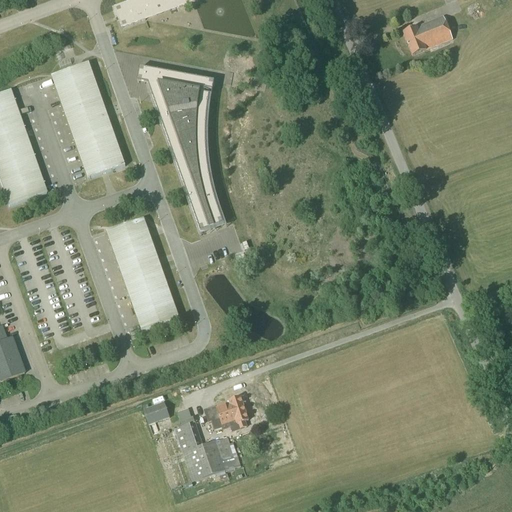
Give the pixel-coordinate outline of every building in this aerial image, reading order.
[(135,0),(114,8),(121,29),(198,1),(197,0),(135,0)] [(427,52),(452,41),(443,17),(416,28),(417,29),(403,35),(412,57),(426,51),(427,52)] [(89,64),(51,78),(87,181),(125,167),(89,64)] [(212,93),(214,84),(139,70),(139,71),(140,71),(154,87),(152,98),(200,234),(223,226),(217,210),(215,202),(214,198),(212,192),(210,185),(209,175),(208,171),(198,172),(197,166),(197,161),(196,155),(206,154),(206,152),(206,148),(205,139),(206,136),(206,132),(206,125),(206,121),(206,118),(207,114),(207,111),(208,104),(208,102),(209,98),(211,98),(212,97),(204,96),(205,92),(212,93)] [(10,92),(0,95),(0,186),(8,209),(46,195),(10,92)] [(180,323),(144,220),(106,233),(142,336),(180,323)] [(6,342),(1,328),(0,328),(0,384),(23,376),(11,341),(6,342)] [(248,421),(240,398),(229,402),(215,406),(223,430),(236,425),(237,425),(239,431),(247,428),(245,422),(248,421)] [(164,404),(143,411),(145,416),(148,426),(169,419),(165,408),(164,404)] [(200,449),(192,425),(174,431),(192,484),(225,473),(240,468),(232,444),(229,445),(228,440),(227,440),(225,433),(221,435),(223,442),(200,449)]
